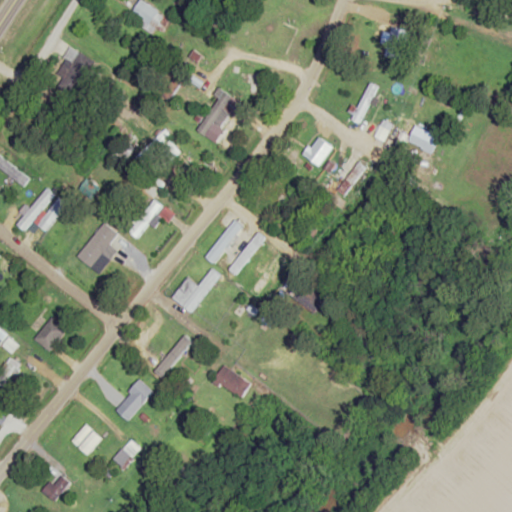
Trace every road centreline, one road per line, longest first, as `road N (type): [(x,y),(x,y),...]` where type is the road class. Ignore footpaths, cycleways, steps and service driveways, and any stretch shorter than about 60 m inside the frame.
road 1 (residential): [(0,474),(294,99),(340,0)]
road 2 (residential): [(212,206),(336,290)]
road 3 (residential): [(116,328),(0,236)]
